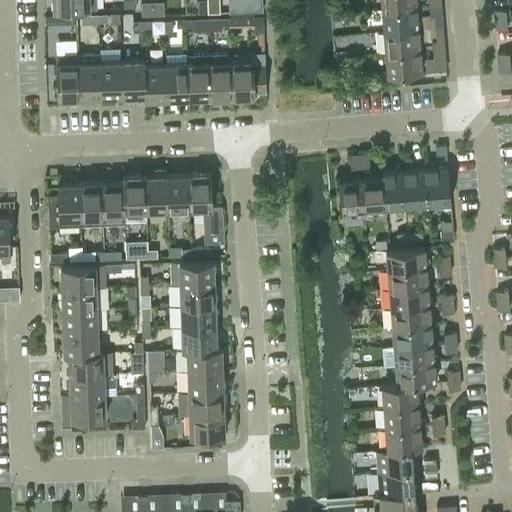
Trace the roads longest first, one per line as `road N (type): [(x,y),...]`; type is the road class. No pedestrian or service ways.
road 1 (residential): [(259,464),(21,471),(16,324),(31,309),(27,186),(9,148)]
road 2 (residential): [(466,107),(486,147),(490,214),(475,238),(503,491)]
road 3 (residential): [(236,140),(259,464)]
road 4 (residential): [(236,140),(440,120),(466,107)]
road 5 (residential): [(9,148),(236,140)]
road 6 (residential): [(9,148),(4,0)]
